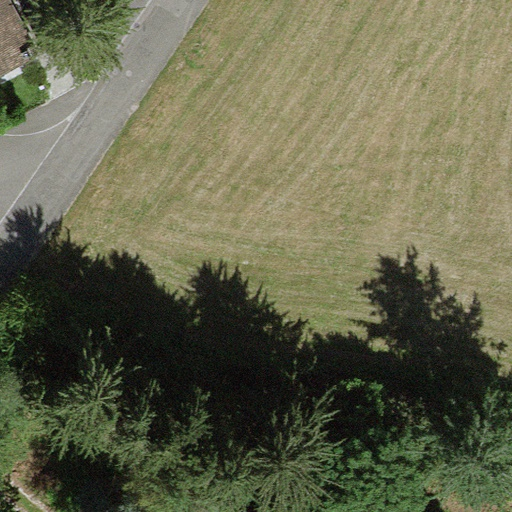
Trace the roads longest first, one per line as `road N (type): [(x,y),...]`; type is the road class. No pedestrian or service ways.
road 1 (residential): [(0,259),(117,95)]
road 2 (residential): [(117,95),(0,149)]
